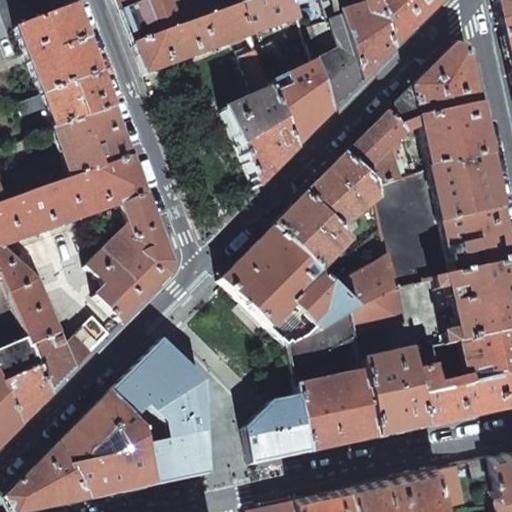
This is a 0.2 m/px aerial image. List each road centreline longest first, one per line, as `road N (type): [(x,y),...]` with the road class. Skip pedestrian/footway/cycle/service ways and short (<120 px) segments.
road 1 (residential): [(470,0),(195,274)]
road 2 (residential): [(511,432),(221,494)]
road 3 (residential): [(94,0),(195,274)]
road 4 (residential): [(195,274),(0,477)]
road 5 (residential): [(511,185),(472,0)]
